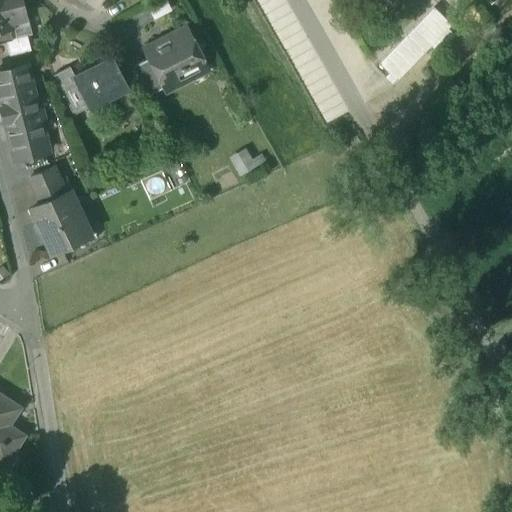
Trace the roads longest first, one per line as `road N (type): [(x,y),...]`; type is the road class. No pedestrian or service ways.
road 1 (track): [(511,416),(386,158)]
road 2 (residential): [(386,158),(290,0)]
road 3 (residential): [(0,302),(25,317),(0,208)]
